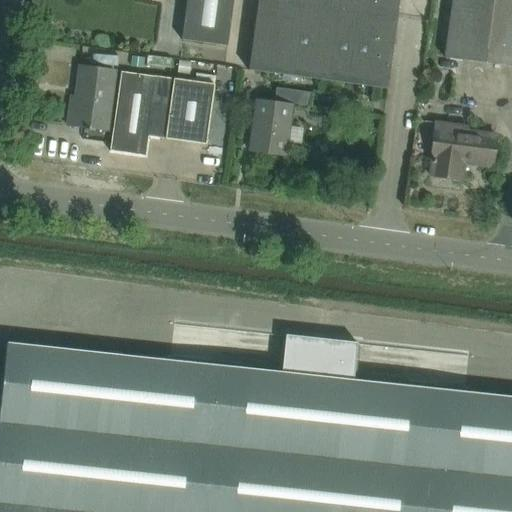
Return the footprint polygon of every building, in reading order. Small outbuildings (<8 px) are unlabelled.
[(226,48),(232,0),(186,0),(181,42),(226,48)] [(386,90),(397,0),(256,0),(247,72),(386,90)] [(511,0),(451,0),(443,59),(511,68),(511,0)] [(70,96),(66,126),(84,128),(83,131),(88,131),(88,129),(106,131),(114,72),(78,67),(75,97),(70,96)] [(146,137),(163,139),(205,145),(213,86),(118,73),(107,151),(143,157),(146,137)] [(273,105),(255,102),(248,152),(284,157),(290,108),(307,110),(310,94),(275,90),(273,105)] [(490,168),(495,136),(466,133),(465,137),(433,133),(430,160),(431,161),(429,177),(461,181),(463,164),(490,168)] [(0,511),(511,511),(511,398),(352,381),(356,343),(284,336),(280,374),(6,345),(0,397),(0,511)]
